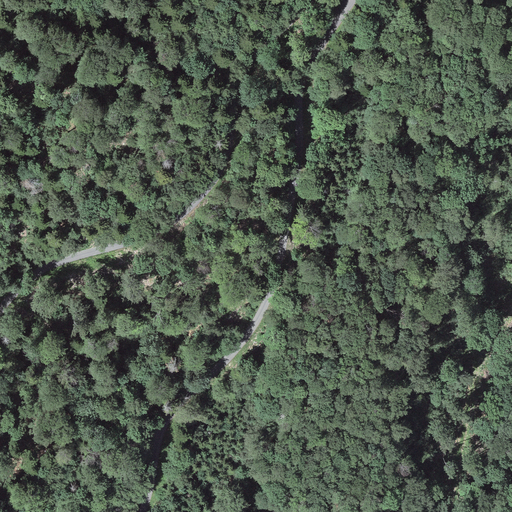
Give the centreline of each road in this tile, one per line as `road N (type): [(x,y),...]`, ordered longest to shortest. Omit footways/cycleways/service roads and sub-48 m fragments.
road 1 (track): [(348,0),(300,88),(298,164),(263,309),(168,417),(142,511)]
road 2 (track): [(0,312),(41,270),(133,240),(186,210),(222,164),(242,67),(301,0)]
road 3 (track): [(448,511),(479,351),(511,301)]
